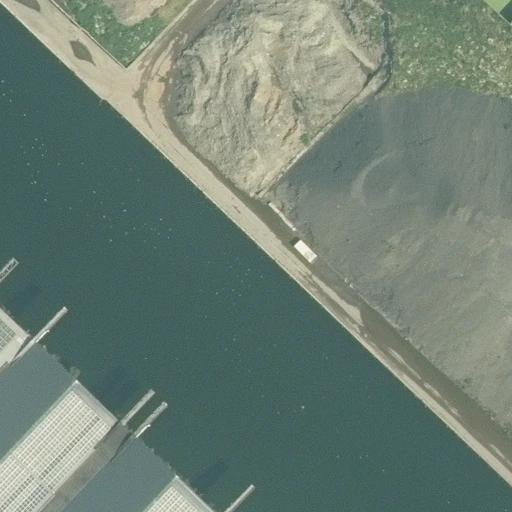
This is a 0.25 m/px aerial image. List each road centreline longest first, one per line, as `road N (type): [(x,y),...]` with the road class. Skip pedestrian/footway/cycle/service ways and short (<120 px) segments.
road 1 (unknown): [(511,454),(133,99)]
road 2 (unknown): [(133,99),(30,0)]
road 3 (unknown): [(133,99),(222,0)]
